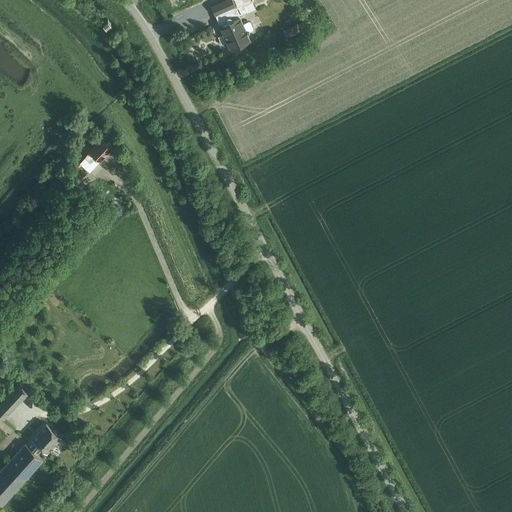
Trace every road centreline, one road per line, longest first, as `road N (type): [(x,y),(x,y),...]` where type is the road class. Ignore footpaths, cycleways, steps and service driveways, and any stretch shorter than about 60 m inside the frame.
road 1 (track): [(59,0),(107,44),(149,101),(250,337),(336,450),(367,511)]
road 2 (unclassified): [(272,265),(124,0)]
road 3 (unclassified): [(405,511),(272,265)]
road 4 (unclassified): [(190,318),(103,400),(38,415)]
road 5 (unclassified): [(190,318),(127,182),(100,168)]
